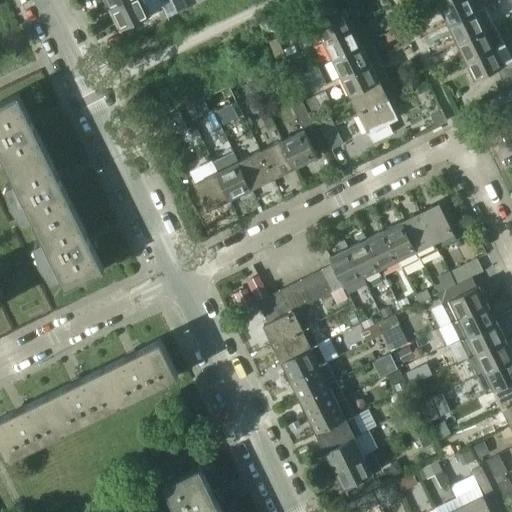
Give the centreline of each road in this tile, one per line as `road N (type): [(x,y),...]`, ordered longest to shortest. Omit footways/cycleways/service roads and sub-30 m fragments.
road 1 (residential): [(511,254),(459,144),(177,278)]
road 2 (residential): [(177,278),(38,0)]
road 3 (residential): [(293,511),(177,278)]
road 4 (residential): [(0,364),(177,278)]
